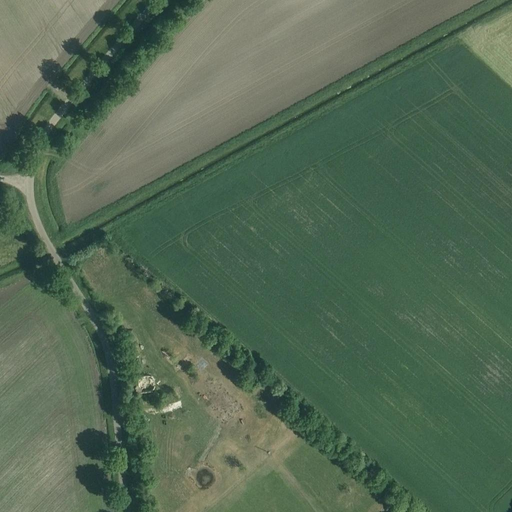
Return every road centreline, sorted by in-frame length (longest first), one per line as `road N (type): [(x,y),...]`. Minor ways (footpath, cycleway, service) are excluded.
road 1 (unclassified): [(129,511),(107,352),(42,234),(28,177)]
road 2 (unclassified): [(28,177),(51,123),(158,0)]
